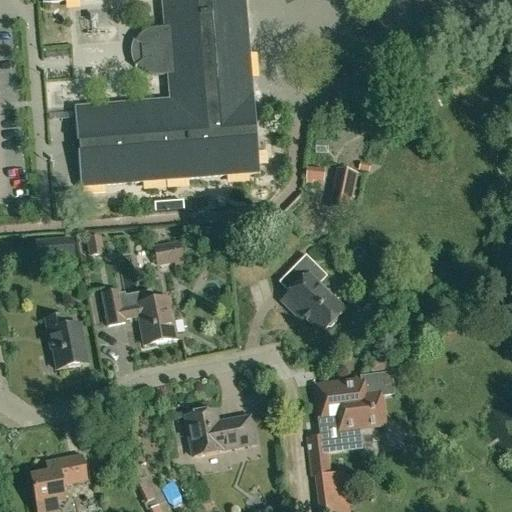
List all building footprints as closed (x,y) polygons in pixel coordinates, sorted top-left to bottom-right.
[(42,0),(43,4),(88,0),(165,0),(166,2),(162,2),(166,44),(155,48),(154,46),(148,48),(133,41),(133,42),(142,46),(143,62),(135,67),(136,68),(152,57),(162,59),(163,75),(168,74),(171,101),(75,109),(77,143),(80,143),(80,154),(78,154),(81,188),(261,174),(254,94),(253,94),(244,0),(42,0)] [(324,171),(306,168),(304,181),(322,183),(324,171)] [(347,215),(347,213),(349,202),(352,203),(358,175),(335,170),(327,210),(347,215)] [(182,203),(153,206),(153,215),(182,212),(182,203)] [(104,255),(100,237),(85,240),(89,259),(104,255)] [(74,260),(72,239),(34,242),(36,263),(74,260)] [(179,243),(152,248),(156,269),(182,264),(179,243)] [(327,278),(306,258),(279,285),(290,296),(283,304),(297,318),(300,315),(321,335),(344,312),(319,287),(327,278)] [(149,293),(123,298),(123,295),(119,296),(118,293),(102,297),(108,329),(125,325),(124,321),(139,318),(145,348),(177,342),(169,301),(152,304),(149,293)] [(58,372),(86,367),(79,328),(65,330),(64,320),(46,323),(48,334),(51,333),(58,372)] [(352,431),(385,427),(382,398),(394,397),(391,374),(360,377),(360,379),(355,380),(356,384),(314,389),(317,423),(351,419),(352,431)] [(215,414),(185,420),(193,461),(223,455),(222,452),(255,446),(250,420),(218,427),(215,414)] [(326,479),(326,477),(331,476),(326,436),(321,437),(321,435),(310,437),(310,438),(305,439),(310,479),(315,478),(315,480),(326,479)] [(57,511),(57,505),(66,503),(63,488),(88,483),(83,458),(46,465),(48,475),(31,479),(36,506),(35,507),(35,511),(57,511)] [(315,480),(315,478),(314,478),(318,511),(346,511),(341,474),(331,475),(331,476),(326,477),(326,479),(315,480)] [(170,511),(153,476),(137,483),(135,484),(145,506),(146,506),(148,511),(147,511),(170,511)] [(168,505),(181,499),(173,484),(161,490),(168,505)]
